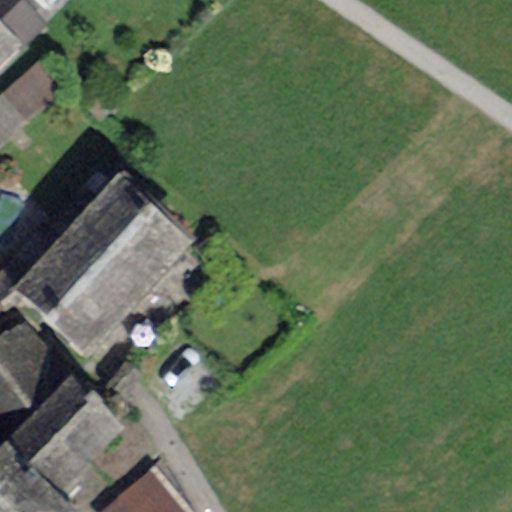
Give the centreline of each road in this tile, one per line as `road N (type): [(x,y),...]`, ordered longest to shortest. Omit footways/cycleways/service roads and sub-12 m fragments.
road 1 (unclassified): [(339,0),(511,116)]
road 2 (residential): [(126,392),(207,511)]
